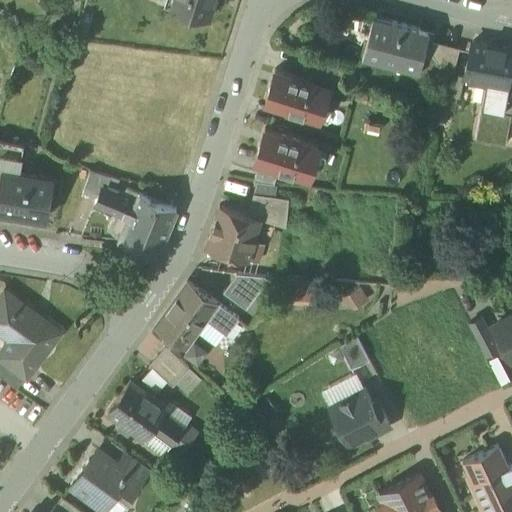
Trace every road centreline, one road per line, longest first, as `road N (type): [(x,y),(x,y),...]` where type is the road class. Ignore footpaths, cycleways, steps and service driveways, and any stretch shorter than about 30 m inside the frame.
road 1 (residential): [(260,0),(201,188),(141,309)]
road 2 (residential): [(511,391),(265,511)]
road 3 (residential): [(141,309),(0,504)]
road 4 (residential): [(141,309),(95,279),(0,258)]
